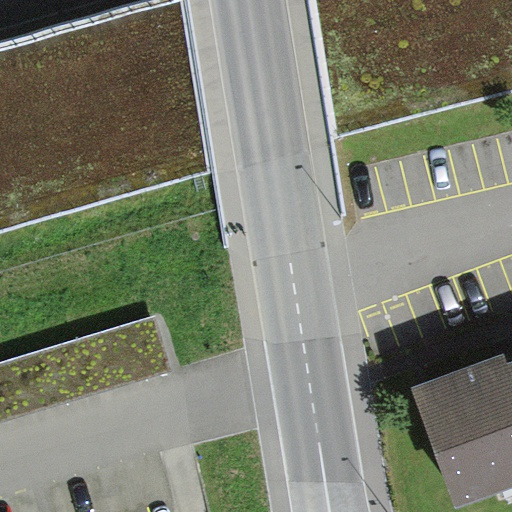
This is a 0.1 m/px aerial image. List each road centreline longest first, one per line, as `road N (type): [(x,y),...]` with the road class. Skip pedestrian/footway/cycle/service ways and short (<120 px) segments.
road 1 (residential): [(248,0),(331,511)]
road 2 (motorway): [(0,111),(416,0)]
